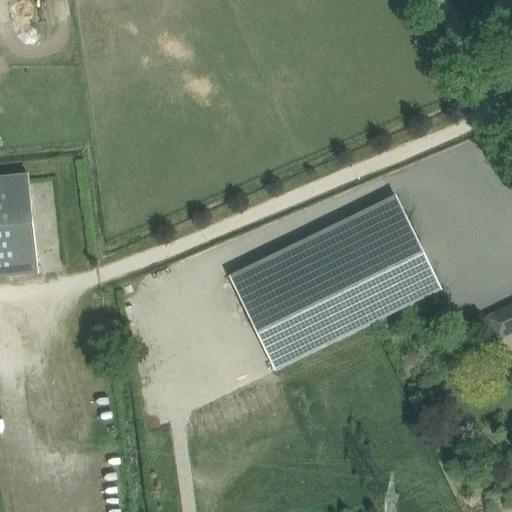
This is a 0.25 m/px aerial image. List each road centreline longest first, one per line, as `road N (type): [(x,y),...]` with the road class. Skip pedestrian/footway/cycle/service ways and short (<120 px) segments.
road 1 (unknown): [(103,273),(500,94)]
road 2 (unclassified): [(511,115),(445,0)]
